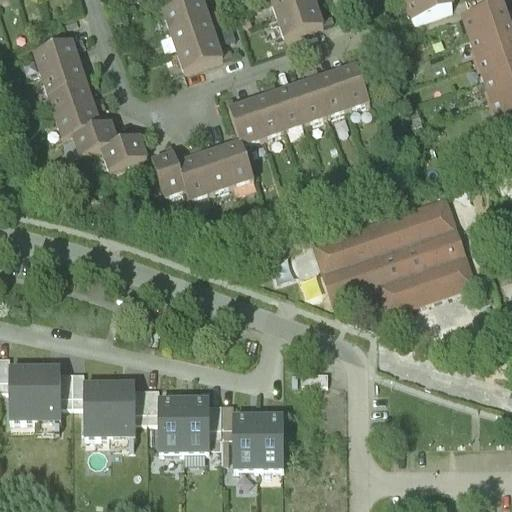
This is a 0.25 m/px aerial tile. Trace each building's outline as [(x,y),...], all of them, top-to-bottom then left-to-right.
[(277,0),(269,3),(276,25),(320,11),(316,0),(277,0)] [(417,0),(397,6),(404,28),(449,14),(445,0),(417,0)] [(160,15),(167,37),(212,22),(205,1),(160,15)] [(453,21),(460,42),(505,27),(497,6),(453,21)] [(276,25),(283,48),(327,34),(320,11),(276,25)] [(167,37),(174,58),(219,44),(212,22),(167,37)] [(460,42),(467,64),(511,49),(505,27),(460,42)] [(38,80),(82,65),(75,43),(30,58),(38,80)] [(174,58),(181,79),(226,65),(219,44),(174,58)] [(467,64),(474,85),(511,72),(511,49),(467,64)] [(45,102),(89,86),(82,65),(38,80),(45,102)] [(356,67),(335,74),(348,113),(370,106),(356,67)] [(511,72),(474,85),(481,107),(511,96),(511,72)] [(335,74),(313,81),(327,121),(348,113),(335,74)] [(313,81),(291,89),(305,128),(327,121),(313,81)] [(53,124),(97,108),(89,86),(45,102),(53,124)] [(291,89),(270,96),(283,135),(305,128),(291,89)] [(270,96),(248,104),(261,143),(283,135),(270,96)] [(511,96),(481,107),(489,128),(511,120),(511,96)] [(248,104),(226,111),(241,150),(261,143),(248,104)] [(72,141),(104,129),(97,108),(53,124),(60,146),(72,141)] [(511,120),(489,128),(496,150),(511,144),(511,120)] [(72,141),(80,163),(99,156),(122,148),(115,126),(104,129),(72,141)] [(107,178),(149,163),(141,141),(122,148),(99,156),(107,178)] [(219,157),(231,194),(253,187),(241,150),(219,157)] [(172,156),(149,163),(162,205),(185,198),(177,170),(172,156)] [(198,164),(210,201),(231,194),(219,157),(198,164)] [(185,198),(188,207),(210,201),(198,164),(177,170),(185,198)] [(382,318),(472,289),(444,202),(306,246),(325,308),(374,292),(382,318)] [(17,397),(17,375),(17,364),(5,364),(5,398),(17,397)] [(17,397),(17,428),(67,428),(67,413),(66,379),(67,374),(17,375),(17,397)] [(79,379),(66,379),(67,413),(79,413),(79,379)] [(91,379),(79,379),(79,413),(91,413),(91,390),(91,379)] [(141,390),(91,390),(91,413),(92,444),(142,444),(142,429),(141,395),(141,390)] [(153,395),(141,395),(142,429),(154,429),(153,395)] [(181,410),(183,475),(209,474),(209,463),(208,434),(207,409),(181,410)] [(183,475),(181,410),(156,410),(157,476),(183,475)] [(236,489),(259,488),(257,431),(234,432),(235,462),(236,489)] [(257,431),(259,488),(282,487),(280,431),(257,431)] [(235,462),(234,432),(208,434),(209,463),(235,462)]
